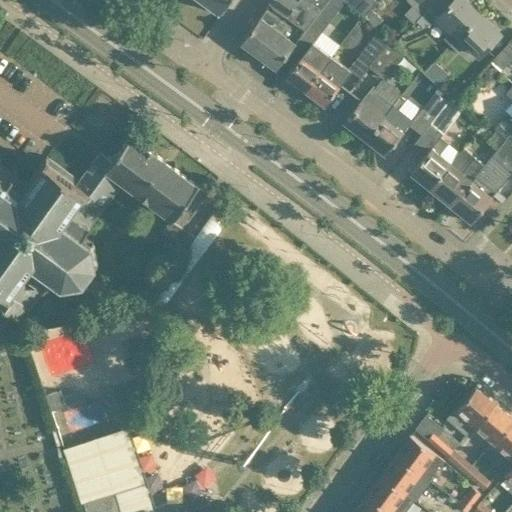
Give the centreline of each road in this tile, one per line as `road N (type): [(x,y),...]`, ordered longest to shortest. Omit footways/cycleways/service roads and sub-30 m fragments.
road 1 (secondary): [(511,350),(375,236),(57,0)]
road 2 (residential): [(488,287),(202,66)]
road 3 (residential): [(320,511),(450,344),(511,386)]
